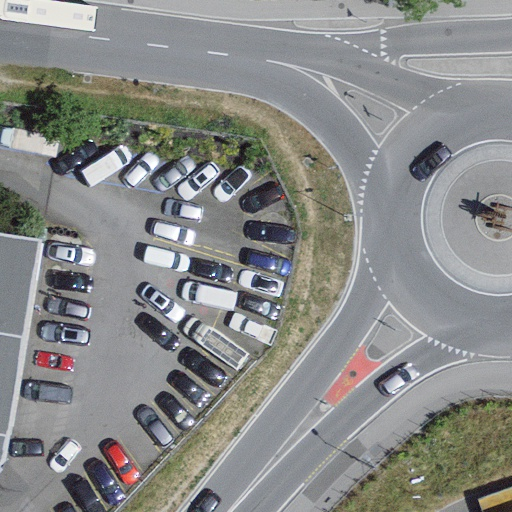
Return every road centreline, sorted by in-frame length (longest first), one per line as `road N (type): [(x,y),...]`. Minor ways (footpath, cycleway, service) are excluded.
road 1 (secondary): [(230,511),(426,299)]
road 2 (unclassified): [(0,25),(258,58)]
road 3 (unclassified): [(511,36),(258,58)]
road 4 (unclassified): [(258,58),(339,88),(417,147)]
road 5 (secondary): [(417,147),(399,175),(393,241),(426,299)]
